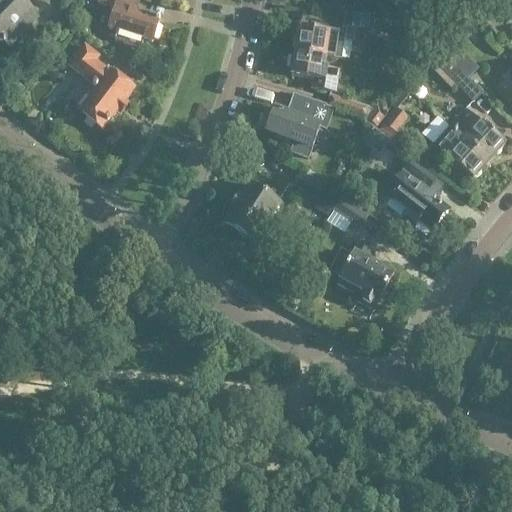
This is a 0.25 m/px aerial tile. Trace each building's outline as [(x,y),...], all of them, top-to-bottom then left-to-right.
[(0,0),(1,1),(0,2),(0,43),(1,42),(3,44),(4,43),(9,48),(36,19),(30,13),(31,11),(19,0),(0,0)] [(113,0),(94,0),(94,1),(98,2),(97,5),(111,8),(113,0)] [(120,23),(118,32),(152,43),(160,19),(143,14),(143,13),(136,11),(136,12),(116,5),(111,20),(120,23)] [(362,16),(389,19),(400,20),(401,8),(363,5),(362,16)] [(389,19),(362,16),(360,29),(387,33),(389,19)] [(340,60),(342,48),(344,31),(313,26),(312,32),(297,29),(296,37),(294,37),(292,49),(294,50),(294,53),(326,58),(340,60)] [(90,98),(81,111),(79,113),(85,118),(86,120),(93,127),(96,126),(102,131),(116,113),(120,116),(127,105),(124,103),(133,91),(110,73),(109,74),(92,61),(96,57),(85,48),(69,67),(93,86),(92,88),(94,89),(89,96),(90,98)] [(446,60),(466,81),(477,70),(457,50),(446,60)] [(326,58),(294,53),(293,57),(291,56),(289,69),(291,69),(290,77),(313,80),(312,91),(335,94),(338,73),(324,70),(326,58)] [(466,81),(446,60),(438,69),(473,104),(481,96),(466,81)] [(330,96),(326,108),(344,114),(365,120),(368,108),(348,102),(330,96)] [(268,115),(264,126),(268,127),(266,133),(294,144),(290,154),(307,160),(310,154),(315,138),(319,128),(325,131),(333,111),(325,108),(326,107),(294,97),(288,112),(292,113),(290,117),(274,111),(272,117),(268,115)] [(401,150),(408,141),(410,138),(400,130),(408,120),(394,109),(376,131),(389,141),(401,150)] [(373,111),(365,121),(376,129),(384,119),(373,111)] [(448,129),(487,164),(494,157),(497,156),(500,153),(501,149),(503,146),(489,134),(493,130),(484,123),(481,127),(464,111),(448,129)] [(363,128),(358,141),(377,156),(386,146),(389,142),(366,124),(363,128)] [(487,164),(448,129),(432,147),(471,182),(474,179),(477,179),(480,175),(480,172),(487,164)] [(354,148),(358,139),(347,135),(343,144),(354,148)] [(300,174),(293,184),(293,185),(318,201),(314,208),(326,215),(337,198),(300,174)] [(418,222),(432,232),(447,213),(400,176),(385,196),(406,212),(403,216),(415,225),(418,222)] [(225,225),(255,244),(257,241),(262,245),(269,234),(264,231),(280,206),(250,187),(242,199),(239,197),(230,210),(233,212),(225,225)] [(350,224),(359,230),(368,218),(341,201),(332,213),(350,224)] [(361,293),(356,303),(358,301),(374,309),(372,312),(376,306),(381,304),(386,295),(384,290),(392,276),(363,261),(365,258),(354,252),(339,281),(342,282),(339,287),(347,291),(350,287),(361,293)]
